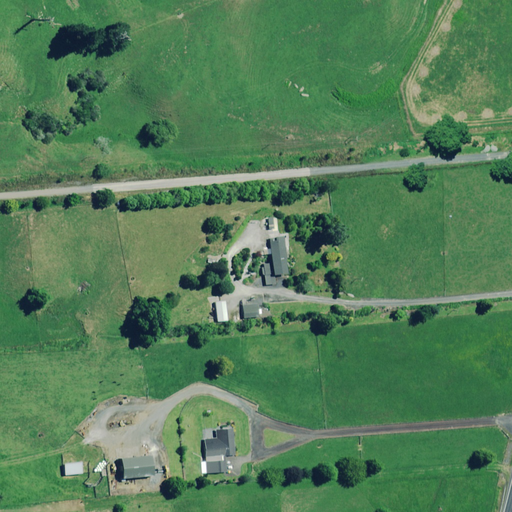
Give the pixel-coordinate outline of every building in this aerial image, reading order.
[(268,217),(269,229),(278,228),(277,217),(268,217)] [(285,237),(270,238),(273,262),(264,263),(264,267),(262,268),(263,275),(265,275),(266,285),(276,284),(275,275),(289,273),(285,237)] [(216,302),(218,322),(228,321),(226,300),(216,302)] [(243,305),(244,319),(258,318),(257,304),(243,305)] [(205,438),(208,473),(227,472),(226,455),(235,455),(233,429),(216,430),(217,438),(205,438)] [(122,459),(124,479),(155,476),(152,456),(122,459)] [(65,464),(66,476),(83,474),(83,473),(82,463),(65,464)]
